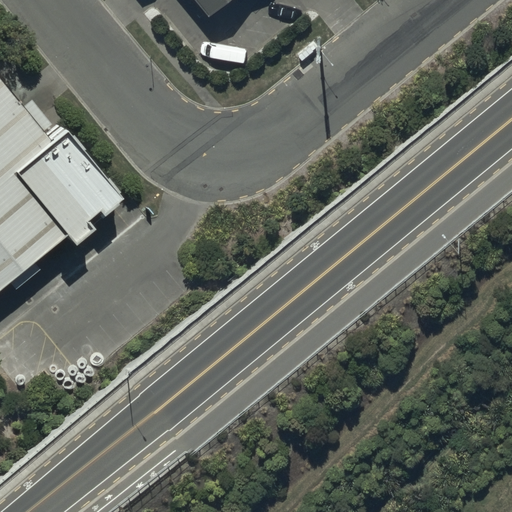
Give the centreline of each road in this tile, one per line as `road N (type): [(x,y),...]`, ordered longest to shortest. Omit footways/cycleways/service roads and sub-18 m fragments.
road 1 (secondary): [(39,511),(511,120)]
road 2 (unclassified): [(52,0),(165,138),(214,154),(256,149),(439,0)]
